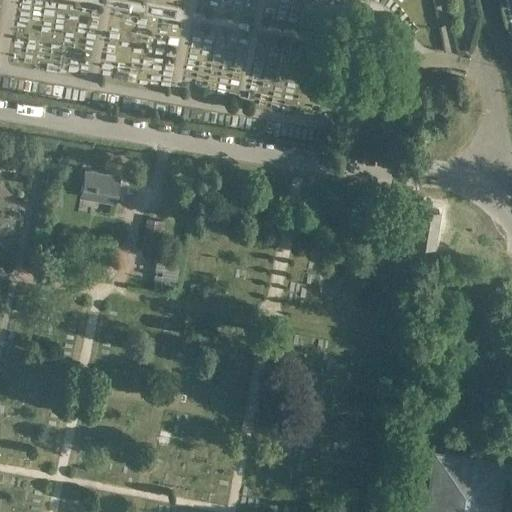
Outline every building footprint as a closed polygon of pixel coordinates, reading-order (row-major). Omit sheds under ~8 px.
[(118,176),(86,170),(82,194),(114,200),(118,176)] [(421,207),(415,243),(433,246),(439,210),(421,207)] [(162,219),(148,217),(142,254),(156,257),(162,219)] [(174,265),(156,263),(154,279),(173,281),(174,265)] [(491,511),(499,461),(438,452),(429,511),(491,511)]
